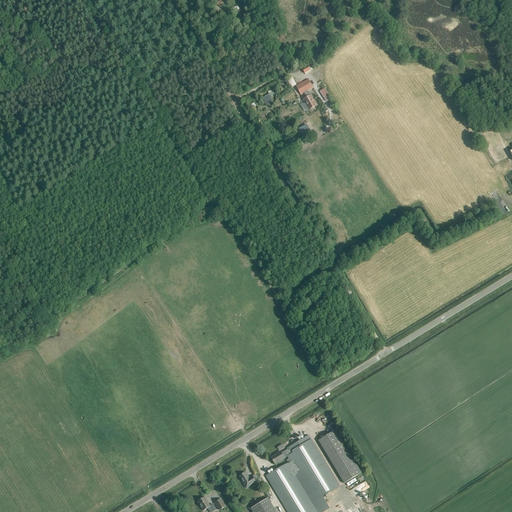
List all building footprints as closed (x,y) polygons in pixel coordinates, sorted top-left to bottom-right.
[(244,21),(251,14),(247,10),(240,18),(244,21)] [(310,61),(300,66),(305,74),(314,69),(310,61)] [(297,85),(292,77),(287,80),(292,88),(297,85)] [(308,80),(297,87),(301,95),(304,93),(306,97),(302,100),(303,101),(306,106),(302,108),(304,112),(308,110),(309,109),(317,105),(315,102),(314,103),(311,97),(307,91),(313,88),(308,80)] [(325,88),(320,92),(326,101),(329,99),(327,96),(329,95),(325,88)] [(284,95),(286,101),(300,97),(298,91),(284,95)] [(270,96),(269,94),(262,98),(266,106),(273,102),(270,96)] [(328,433),(333,431),(332,430),(340,427),(339,422),(325,427),(328,433)] [(344,484),(361,473),(336,431),(318,441),(344,484)] [(286,460),(288,463),(266,477),(287,511),(322,511),(324,511),(317,500),(339,487),(313,444),(308,436),(287,449),(281,453),(280,451),(276,454),(277,455),(271,458),(275,465),(285,459),(284,458),(287,456),(288,459),(286,460)] [(246,488),(249,487),(256,482),(252,477),(249,479),(245,473),(239,477),(246,488)] [(198,502),(203,511),(207,508),(209,511),(212,511),(216,510),(212,505),(209,506),(204,498),(198,502)] [(276,511),(268,498),(251,509),(252,511),(276,511)] [(226,507),(221,499),(215,503),(219,511),(226,507)]
